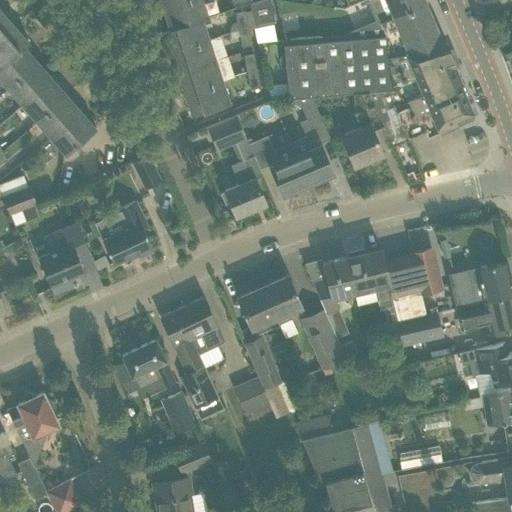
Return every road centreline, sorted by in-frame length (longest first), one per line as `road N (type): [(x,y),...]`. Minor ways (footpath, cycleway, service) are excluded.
road 1 (residential): [(219,257),(322,219),(511,180)]
road 2 (residential): [(112,511),(100,429),(68,326)]
road 3 (residential): [(68,326),(219,257)]
road 4 (tertiary): [(511,153),(450,0)]
road 5 (residential): [(219,257),(173,160),(167,106)]
